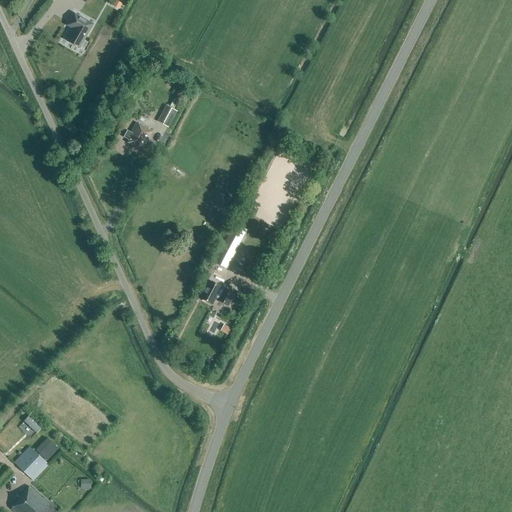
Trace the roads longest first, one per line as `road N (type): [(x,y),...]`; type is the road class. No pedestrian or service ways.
road 1 (unclassified): [(229,406),(177,380),(154,352),(0,18)]
road 2 (unclassified): [(229,406),(432,0)]
